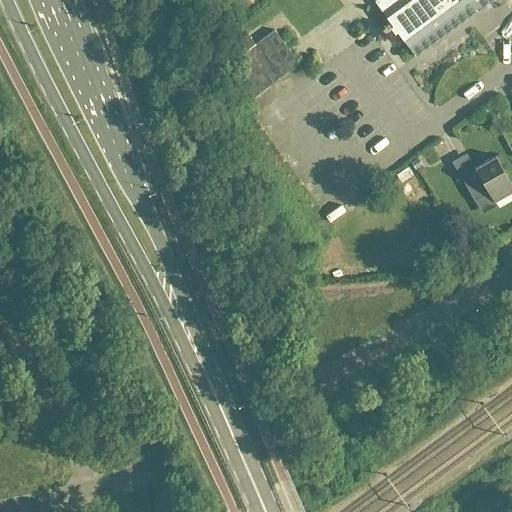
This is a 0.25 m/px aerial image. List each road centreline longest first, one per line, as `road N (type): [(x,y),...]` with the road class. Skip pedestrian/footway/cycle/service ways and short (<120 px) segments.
road 1 (secondary): [(4,0),(145,277),(197,361)]
road 2 (secondary): [(197,361),(168,267),(51,0)]
road 3 (secondary): [(263,511),(197,361)]
